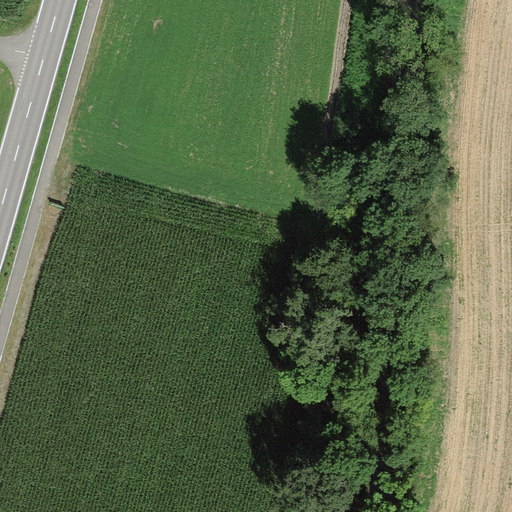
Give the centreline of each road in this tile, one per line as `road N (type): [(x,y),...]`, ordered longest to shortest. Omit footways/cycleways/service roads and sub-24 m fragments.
road 1 (track): [(0,340),(96,0)]
road 2 (primary): [(0,213),(62,0)]
